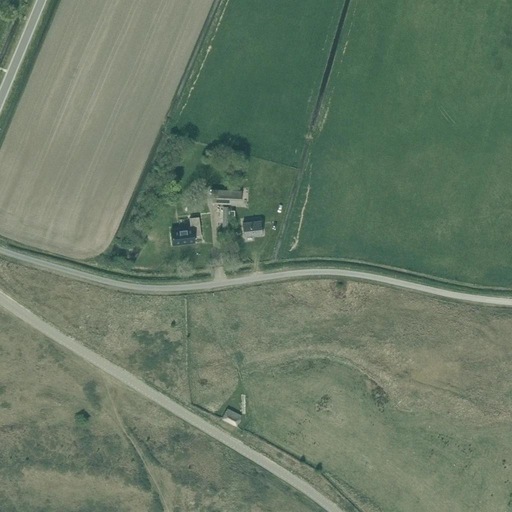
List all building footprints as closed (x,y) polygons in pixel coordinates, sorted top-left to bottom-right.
[(211,203),(230,204),(230,190),(212,189),(211,203)] [(230,190),(230,204),(241,205),(242,191),(230,190)] [(191,228),(172,231),(174,245),(195,243),(194,236),(201,235),(199,217),(190,219),(191,228)] [(260,221),(242,223),(244,236),(262,234),(260,221)] [(226,410),(221,419),(237,427),(241,418),(242,415),(228,409),(227,411),(226,410)]
